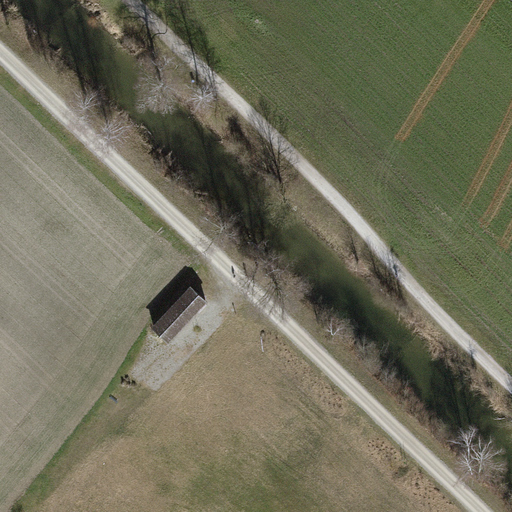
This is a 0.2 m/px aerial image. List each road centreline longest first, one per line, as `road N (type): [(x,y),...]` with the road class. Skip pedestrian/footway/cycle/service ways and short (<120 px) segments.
road 1 (track): [(482,511),(0,50)]
road 2 (track): [(133,0),(511,386)]
